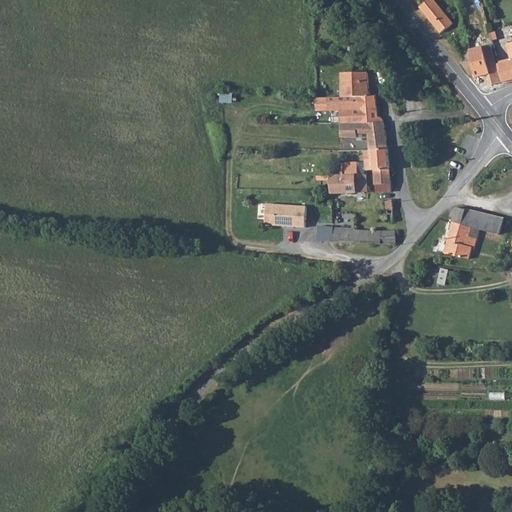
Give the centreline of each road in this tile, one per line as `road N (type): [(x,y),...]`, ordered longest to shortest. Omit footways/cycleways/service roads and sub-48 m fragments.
road 1 (unclassified): [(504,132),(381,270),(216,360),(121,462),(87,511)]
road 2 (track): [(399,255),(399,347),(406,360),(421,367),(511,364)]
road 3 (unknown): [(437,366),(440,211)]
road 4 (tertiary): [(485,108),(399,0)]
